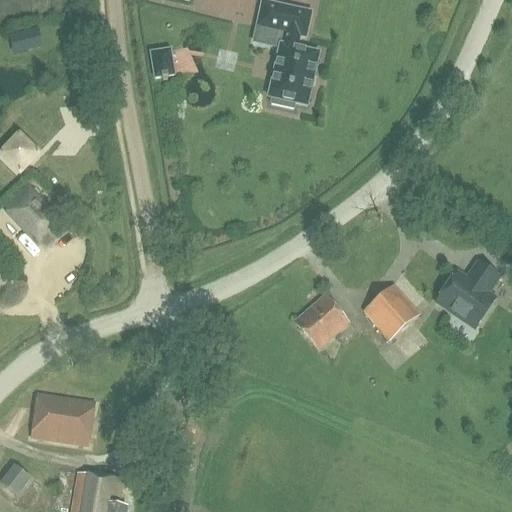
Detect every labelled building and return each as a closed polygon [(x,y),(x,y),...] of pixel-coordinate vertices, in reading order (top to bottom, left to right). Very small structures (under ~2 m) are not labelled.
[(263,4),(257,28),(285,34),(281,48),(280,47),(269,98),(268,99),(271,100),(270,105),(293,111),(295,105),(305,107),(305,108),(306,108),(307,106),(306,106),(318,56),(318,55),(317,55),(296,50),(299,37),(304,38),(310,15),(263,4)] [(26,54),(21,35),(9,38),(14,57),(26,54)] [(167,81),(167,78),(174,77),(170,51),(150,54),(154,80),(162,79),(162,82),(167,81)] [(0,166),(0,168),(13,181),(29,165),(15,151),(0,166)] [(45,247),(63,230),(29,193),(11,211),(45,247)] [(455,312),(477,327),(495,300),(488,295),(499,279),(475,263),(464,279),(457,274),(436,304),(452,316),(455,312)] [(388,336),(422,308),(396,276),(361,304),(388,336)] [(318,351),(348,324),(324,296),(293,323),(318,351)] [(30,440),(88,449),(95,405),(37,396),(30,440)] [(0,485),(15,497),(28,480),(13,468),(0,485)] [(125,511),(126,509),(117,507),(122,482),(77,474),(70,511),(125,511)]
